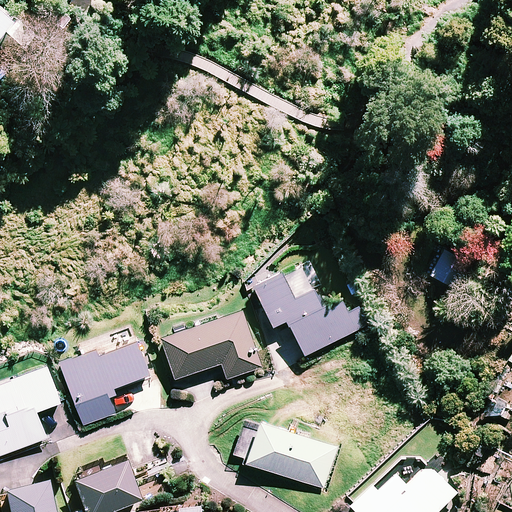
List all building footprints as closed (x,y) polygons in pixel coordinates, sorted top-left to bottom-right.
[(0,41),(16,22),(0,9),(0,41)] [(468,261),(445,249),(431,275),(454,288),(468,261)] [(329,304),(308,261),(255,287),(264,306),(256,310),(266,331),(288,321),(305,356),(368,325),(360,308),(348,313),(341,298),(329,304)] [(261,368),(242,311),(162,338),(176,379),(222,363),(227,379),(261,368)] [(115,414),(110,399),(119,396),(116,387),(149,376),(138,342),(99,355),(97,351),(61,363),(82,425),(115,414)] [(61,403),(49,368),(0,384),(0,456),(47,440),(37,411),(61,403)] [(511,394),(511,381),(499,373),(484,397),(503,409),(511,394)] [(338,448),(249,419),(235,459),(324,489),(338,448)] [(117,511),(140,503),(125,463),(73,482),(84,511),(117,511)] [(400,476),(397,472),(378,490),(373,485),(351,505),(357,511),(437,511),(457,494),(432,467),(419,469),(415,464),(400,476)] [(162,474),(138,484),(147,505),(171,495),(162,474)] [(53,511),(46,485),(5,495),(9,511),(53,511)]
